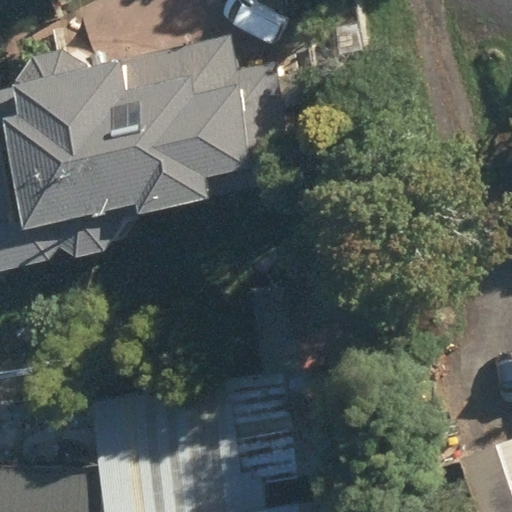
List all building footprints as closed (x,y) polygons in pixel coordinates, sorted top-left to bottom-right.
[(0,101),(0,226),(11,273),(67,259),(75,264),(97,260),(104,248),(122,259),(148,252),(164,227),(161,213),(198,205),(200,215),(269,199),(268,194),(326,181),(300,63),(260,73),(253,36),(162,57),(164,64),(0,101)] [(309,75),(318,106),(344,100),(334,67),(309,75)] [(237,373),(259,476),(376,452),(338,270),(269,284),(285,363),(237,373)] [(511,511),(511,444),(475,458),(494,511),(511,511)] [(0,511),(108,511),(111,462),(0,454),(0,511)] [(130,511),(326,511),(322,483),(130,511)]
